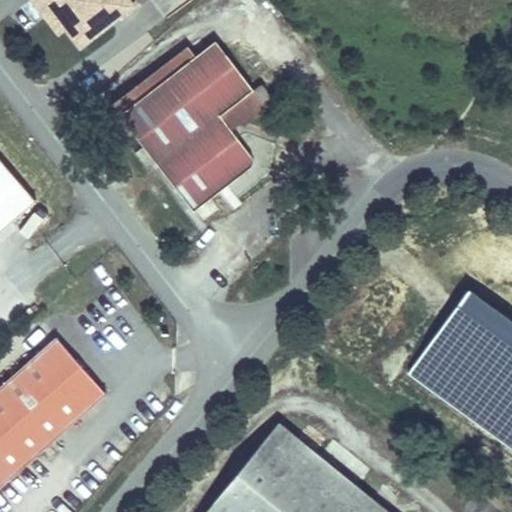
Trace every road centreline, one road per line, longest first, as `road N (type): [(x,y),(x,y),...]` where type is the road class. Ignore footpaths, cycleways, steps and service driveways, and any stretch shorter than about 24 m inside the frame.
road 1 (residential): [(0,45),(241,366)]
road 2 (unclassified): [(241,366),(374,203),(399,184),(472,170),(511,189)]
road 3 (unclassified): [(118,511),(241,366)]
road 4 (unknown): [(0,299),(118,203)]
